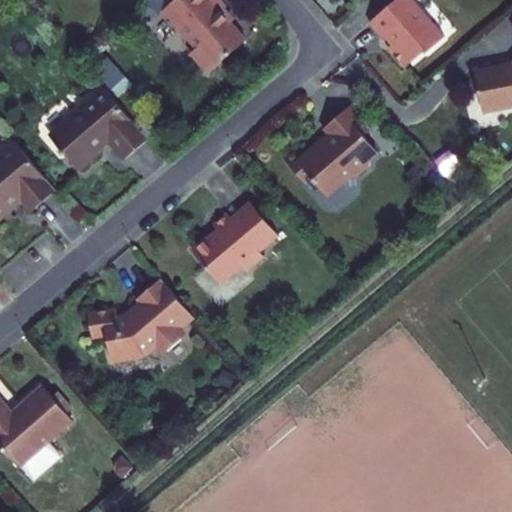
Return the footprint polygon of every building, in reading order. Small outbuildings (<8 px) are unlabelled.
[(227,5),(222,0),(174,0),(165,8),(198,46),(192,51),(210,71),(248,39),(223,9),(227,5)] [(417,0),(394,0),(370,22),(386,40),(387,39),(395,47),(391,51),(409,71),(427,54),(426,52),(445,36),(425,13),(427,11),(417,0)] [(487,111),(511,105),(511,65),(503,68),(503,65),(478,70),(487,111)] [(150,138),(104,85),(93,95),(95,98),(85,105),(83,103),(68,116),(71,118),(56,131),(56,141),(82,171),(100,155),(101,150),(100,149),(110,139),(127,158),(150,138)] [(370,130),(349,106),(325,126),(332,135),(321,145),(320,143),(293,166),(307,183),(314,177),(324,189),(334,189),(351,175),(358,176),(371,165),(372,158),(379,151),(365,134),(370,130)] [(58,189),(15,139),(0,152),(0,232),(5,229),(0,223),(0,219),(23,200),(33,211),(58,189)] [(194,249),(222,283),(244,264),(249,269),(265,255),(261,250),(281,234),(253,201),(234,218),(230,213),(215,225),(219,230),(212,236),(209,236),(194,249)] [(196,317),(163,277),(140,297),(145,303),(128,317),(120,319),(118,309),(90,313),(93,337),(106,334),(108,349),(114,354),(141,348),(154,337),(162,346),(170,346),(181,337),(181,330),(196,317)] [(0,391),(0,437),(23,464),(77,417),(46,382),(15,409),(0,391)]
